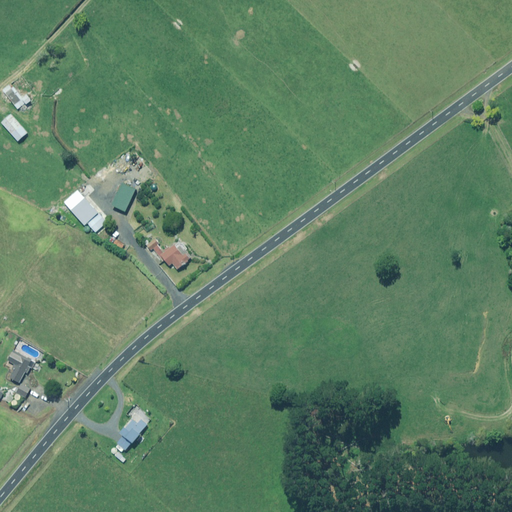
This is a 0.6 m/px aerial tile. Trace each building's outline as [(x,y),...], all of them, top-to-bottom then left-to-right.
[(30,96),(25,99),(13,84),(5,90),(19,109),(28,103),(29,105),(34,101),(30,96)] [(20,142),(29,133),(13,115),(4,123),(20,142)] [(96,232),(109,222),(82,190),(67,202),(86,226),(89,224),(96,232)] [(160,245),(161,244),(157,238),(149,245),(153,250),(155,249),(164,261),(166,260),(172,266),(175,264),(180,269),(194,258),(183,245),(180,248),(177,244),(166,253),(160,245)] [(22,383),(34,362),(15,351),(10,361),(18,365),(11,377),(22,383)] [(32,389),(23,385),(19,394),(28,398),(32,389)] [(16,398),(12,395),(8,401),(11,404),(16,398)] [(142,434),(150,425),(143,420),(140,424),(136,420),(123,434),(126,436),(119,443),(128,451),(134,443),(136,444),(144,435),(142,434)]
